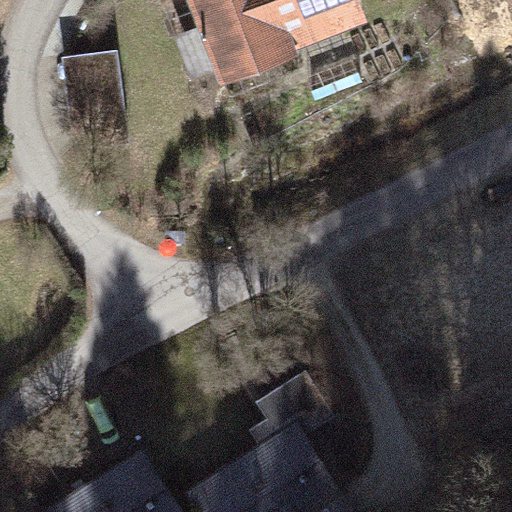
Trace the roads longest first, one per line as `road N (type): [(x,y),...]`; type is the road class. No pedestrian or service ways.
road 1 (residential): [(144,309),(308,255),(511,150)]
road 2 (residential): [(45,0),(22,98),(58,194),(144,309)]
road 3 (residential): [(0,437),(144,309)]
